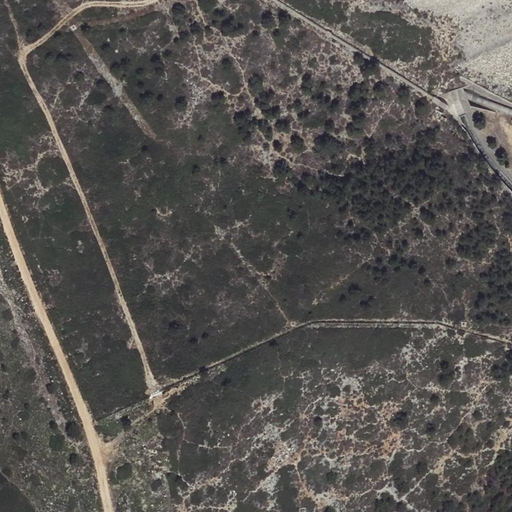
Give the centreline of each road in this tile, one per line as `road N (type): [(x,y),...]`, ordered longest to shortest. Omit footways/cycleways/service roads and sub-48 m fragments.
road 1 (track): [(152,386),(22,49)]
road 2 (track): [(108,511),(95,445),(0,199)]
road 3 (track): [(22,49),(85,4),(144,0)]
